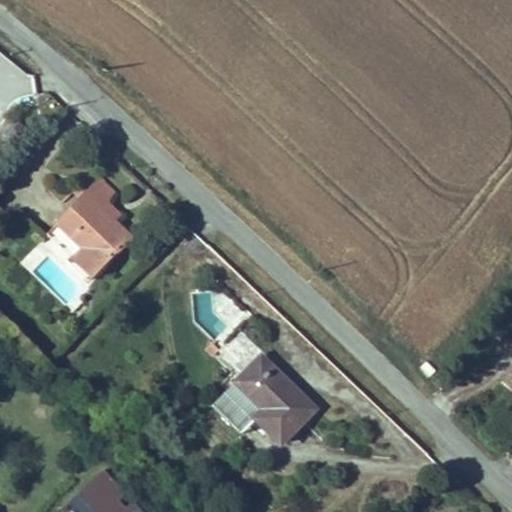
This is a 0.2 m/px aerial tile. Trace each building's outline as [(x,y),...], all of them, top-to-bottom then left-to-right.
[(115,196),(100,181),(58,224),(84,250),(74,261),(92,279),(131,240),(113,222),(101,211),(107,204),(115,196)] [(107,204),(101,211),(113,222),(120,216),(107,204)] [(84,250),(58,224),(48,235),(74,261),(84,250)] [(236,372),(259,350),(239,329),(216,352),(236,372)] [(226,392),(280,445),(315,410),(297,393),(295,395),(290,390),(292,388),(261,357),(226,392)] [(511,370),(502,382),(511,391),(511,370)] [(144,511),(103,468),(67,502),(77,511),(144,511)]
